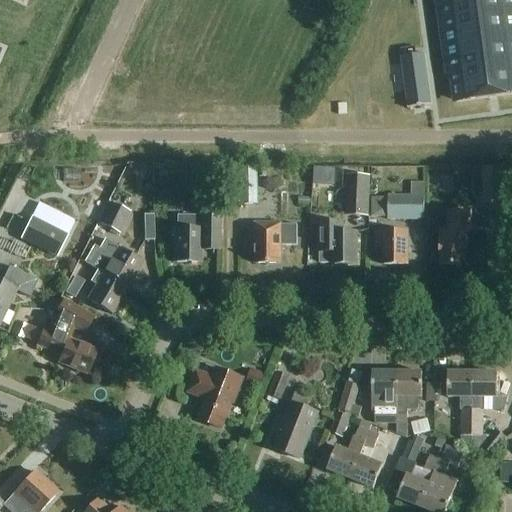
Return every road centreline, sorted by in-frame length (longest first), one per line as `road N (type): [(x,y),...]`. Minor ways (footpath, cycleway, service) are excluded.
road 1 (residential): [(511,137),(69,136),(132,0)]
road 2 (residential): [(118,451),(160,350),(187,325),(511,322)]
road 3 (tertiary): [(273,511),(118,451)]
road 4 (tertiary): [(118,451),(0,403)]
